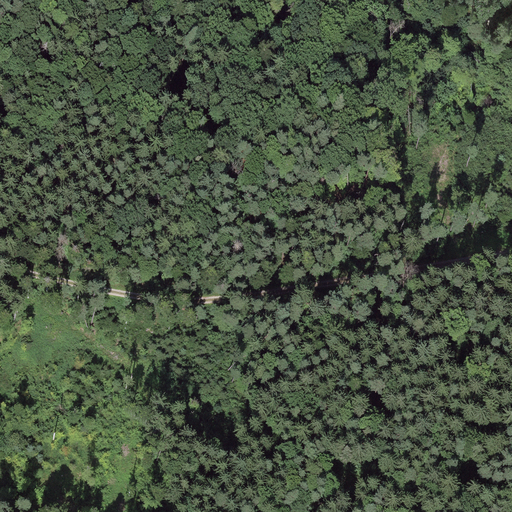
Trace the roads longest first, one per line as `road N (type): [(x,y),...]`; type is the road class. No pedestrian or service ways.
road 1 (track): [(0,265),(124,297),(191,301),(511,259)]
road 2 (track): [(307,511),(346,489),(391,484),(469,511)]
